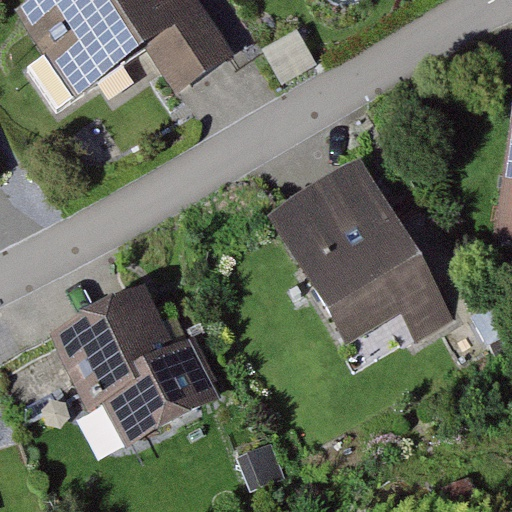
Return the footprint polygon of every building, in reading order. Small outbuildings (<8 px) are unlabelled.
[(45,0),(21,16),(16,20),(75,105),(80,102),(139,61),(146,56),(194,22),(180,1),(178,0),(45,0)] [(194,22),(146,56),(177,101),(236,60),(193,0),(181,0),(180,1),(194,22)] [(511,127),(495,241),(511,243),(511,127)] [(0,194),(17,186),(0,153),(0,194)] [(385,173),(284,224),(347,350),(393,327),(402,344),(457,317),(385,173)] [(166,303),(72,343),(103,413),(122,405),(145,458),(235,419),(209,358),(192,365),(166,303)]
